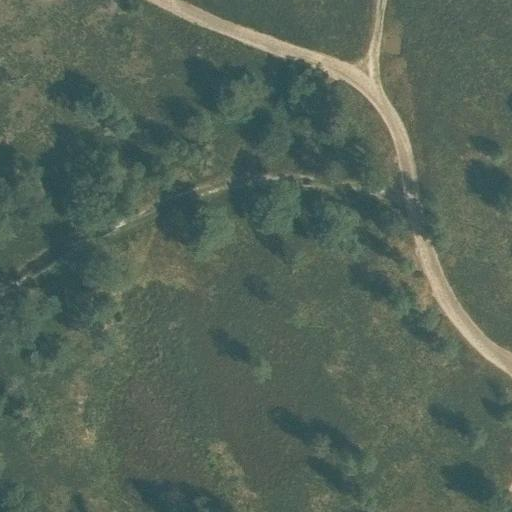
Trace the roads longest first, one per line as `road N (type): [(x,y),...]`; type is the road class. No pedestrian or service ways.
road 1 (track): [(0,301),(88,232),(229,180),(287,172),(319,183),(412,185)]
road 2 (track): [(382,0),(367,76),(398,131),(431,276),(455,323),(511,366)]
road 3 (track): [(167,0),(293,60),(367,76)]
road 4 (track): [(293,60),(260,89),(229,180)]
